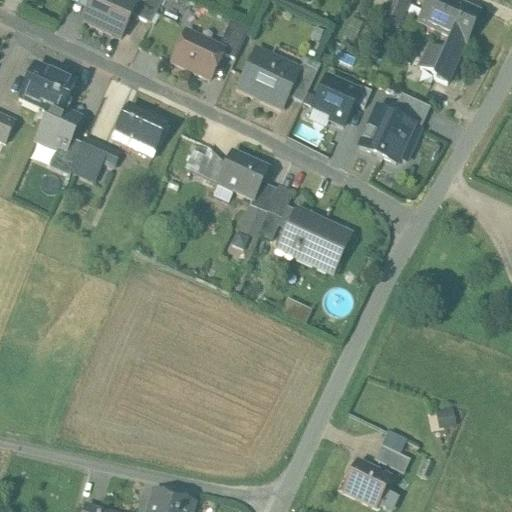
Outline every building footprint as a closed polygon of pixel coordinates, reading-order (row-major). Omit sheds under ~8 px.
[(135,6),(121,0),(92,0),(82,23),(121,41),(132,17),(137,7),(135,6)] [(162,0),(137,0),(135,6),(137,7),(132,17),(150,25),(162,0)] [(409,0),(390,0),(385,12),(381,23),(397,30),(409,0)] [(453,1),(451,0),(429,0),(417,26),(450,41),(464,48),(465,48),(480,15),(452,3),(453,1)] [(385,12),(371,6),(366,16),(381,23),(385,12)] [(248,32),(230,24),(217,50),(223,53),(222,56),(235,61),(248,32)] [(217,50),(185,35),(171,65),(209,83),(222,56),(223,53),(217,50)] [(444,55),(429,49),(419,70),(434,77),(433,80),(447,87),(464,48),(450,41),(444,55)] [(299,72),(302,65),(304,61),(276,47),(270,59),(299,72)] [(270,59),(255,52),(237,90),(282,111),(288,98),(300,73),(299,72),(270,59)] [(313,61),(306,57),(304,61),(302,65),(318,72),(321,66),(313,62),(313,61)] [(318,72),(302,65),(299,72),(300,73),(288,98),(302,105),(318,72)] [(73,87),(34,69),(20,101),(49,115),(58,119),(61,113),(73,87)] [(356,94),(327,81),(313,112),(329,119),(330,120),(330,121),(330,124),(342,130),(353,106),(354,106),(363,110),(363,106),(363,110),(364,111),(371,94),(359,89),(356,94)] [(153,119),(142,114),(141,115),(128,109),(113,143),(137,153),(139,149),(153,155),(166,127),(152,121),(153,119)] [(413,129),(385,116),(376,112),(359,151),(395,167),(405,147),(412,150),(419,134),(412,131),(413,129)] [(58,119),(49,115),(37,140),(39,141),(41,146),(56,153),(63,156),(70,141),(80,121),(61,113),(58,119)] [(14,125),(0,118),(0,143),(3,145),(5,146),(14,125)] [(70,141),(63,156),(56,153),(49,170),(69,179),(70,175),(71,175),(83,147),(70,141)] [(98,148),(85,143),(71,175),(93,184),(101,165),(92,161),(98,148)] [(118,157),(98,148),(92,161),(101,165),(113,170),(118,157)] [(219,181),(224,170),(206,151),(194,177),(216,187),(219,181)] [(267,173),(231,156),(224,170),(219,181),(234,188),(231,193),(252,203),(253,203),(262,185),(267,173)] [(277,192),(262,185),(253,203),(252,203),(249,208),(265,216),(277,192)] [(293,195),(278,189),(267,214),(281,221),(293,195)] [(253,242),(265,216),(249,208),(246,207),(234,233),(253,242)] [(351,238),(296,212),(275,257),(289,263),(291,258),(332,277),(351,238)] [(284,311),(307,321),(312,311),(288,301),(284,311)] [(410,463),(381,448),(374,463),(403,476),(410,463)] [(390,482),(356,465),(342,492),(377,509),(378,507),(385,492),(390,482)] [(393,496),(385,492),(378,507),(386,511),(393,496)] [(189,511),(191,505),(149,496),(145,511),(189,511)]
